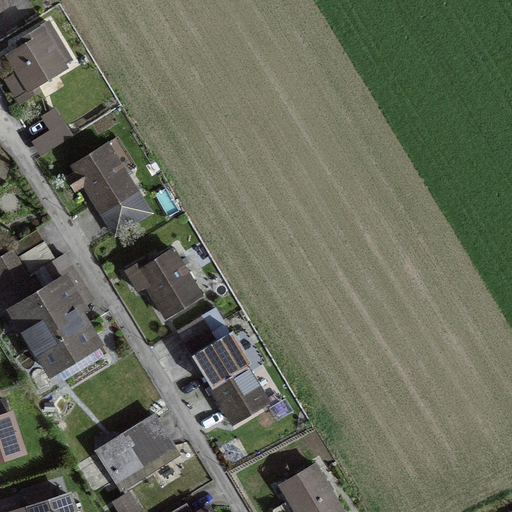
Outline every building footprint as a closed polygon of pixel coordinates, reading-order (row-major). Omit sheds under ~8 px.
[(62,68),(62,55),(43,23),(19,37),(23,44),(5,53),(13,66),(0,74),(0,75),(17,102),(34,92),(31,86),(62,68)] [(67,133),(52,107),(39,115),(48,129),(32,138),(39,149),(67,133)] [(133,188),(102,141),(66,165),(97,212),(133,188)] [(162,317),(197,295),(165,244),(121,272),(133,292),(143,286),(162,317)] [(11,248),(0,254),(0,289),(26,274),(11,248)] [(68,272),(6,310),(47,375),(101,342),(77,304),(85,299),(68,272)] [(183,337),(190,350),(197,361),(200,367),(222,354),(200,317),(178,329),(183,337)] [(239,355),(201,377),(229,425),(267,403),(239,355)] [(0,457),(25,449),(11,409),(5,411),(0,397),(0,457)] [(171,445),(150,415),(91,451),(112,482),(171,445)] [(290,511),(339,511),(311,464),(274,485),(290,511)] [(72,511),(67,494),(24,508),(25,511),(72,511)] [(210,511),(205,503),(190,511),(210,511)]
